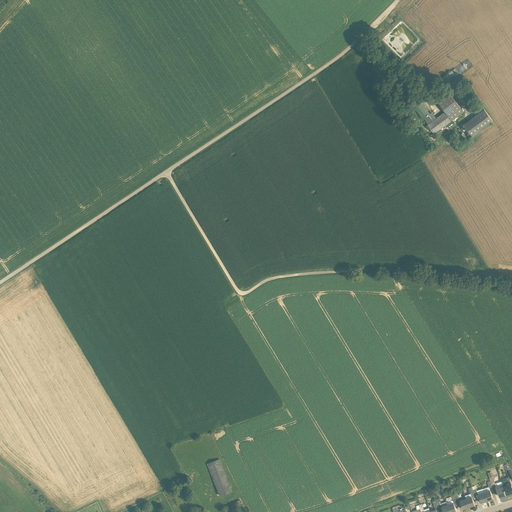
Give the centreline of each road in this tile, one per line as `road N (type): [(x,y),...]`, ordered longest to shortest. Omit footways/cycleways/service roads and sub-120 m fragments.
road 1 (unclassified): [(0,280),(339,55),(397,0)]
road 2 (track): [(511,283),(365,269),(276,277),(244,294),(166,172)]
